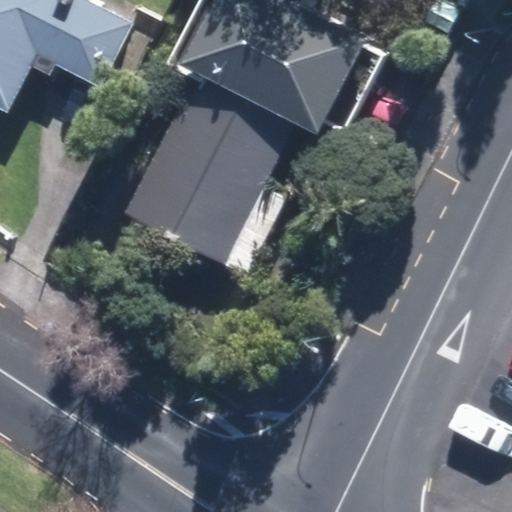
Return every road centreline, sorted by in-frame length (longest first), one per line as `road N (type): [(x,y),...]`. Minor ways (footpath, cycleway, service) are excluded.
road 1 (tertiary): [(352,511),(511,180)]
road 2 (residential): [(0,366),(218,511)]
